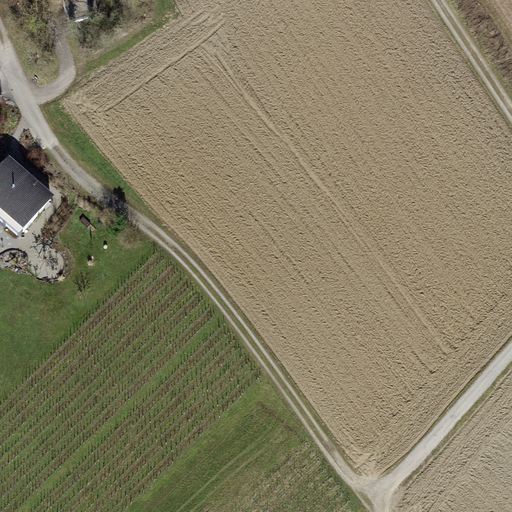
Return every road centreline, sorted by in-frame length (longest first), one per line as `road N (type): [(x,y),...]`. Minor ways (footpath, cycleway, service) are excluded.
road 1 (track): [(0,32),(16,74),(87,183),(173,249),(255,341),(376,511)]
road 2 (track): [(511,362),(376,511)]
road 3 (track): [(511,104),(442,0)]
